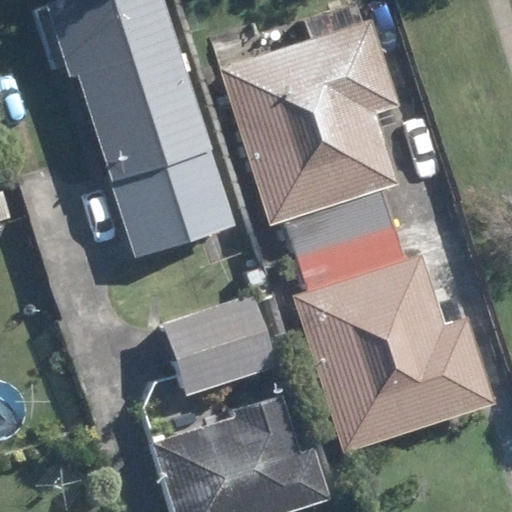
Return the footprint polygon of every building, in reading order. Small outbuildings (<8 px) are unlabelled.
[(156,0),(50,0),(43,2),(65,70),(72,68),(131,249),(228,218),(156,0)] [(391,101),(364,18),(214,66),(264,220),(281,215),(292,251),(388,220),(377,184),(391,178),(370,110),(391,101)] [(303,288),(287,292),(337,448),(487,400),(460,314),(438,323),(415,253),(400,257),(388,220),(292,251),(303,288)] [(247,291),(161,319),(183,389),(270,361),(247,291)] [(231,414),(147,442),(169,511),(268,511),(324,494),(308,443),(293,447),(275,392),(228,406),(231,414)]
